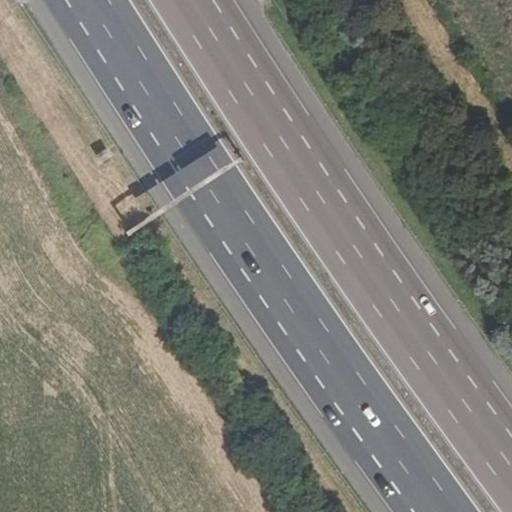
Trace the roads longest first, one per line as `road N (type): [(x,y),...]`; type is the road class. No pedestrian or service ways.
road 1 (motorway): [(95,0),(180,140),(438,511)]
road 2 (motorway): [(511,464),(253,98),(193,0)]
